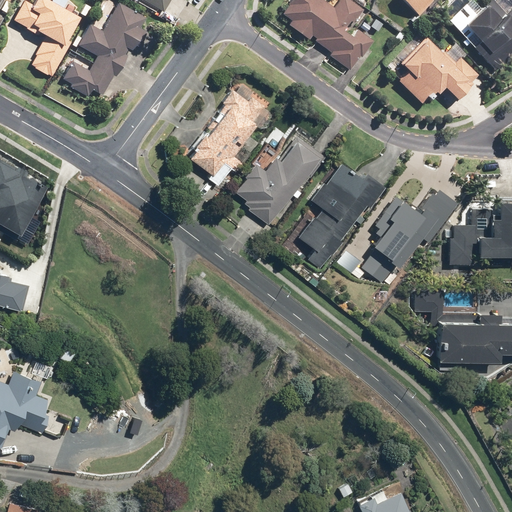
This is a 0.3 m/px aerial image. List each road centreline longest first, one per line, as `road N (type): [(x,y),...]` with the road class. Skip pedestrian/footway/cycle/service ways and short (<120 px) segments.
road 1 (residential): [(480,511),(399,399),(103,171)]
road 2 (residential): [(215,14),(381,132),(457,144)]
road 3 (residential): [(215,14),(103,171)]
road 4 (residential): [(103,171),(0,108)]
